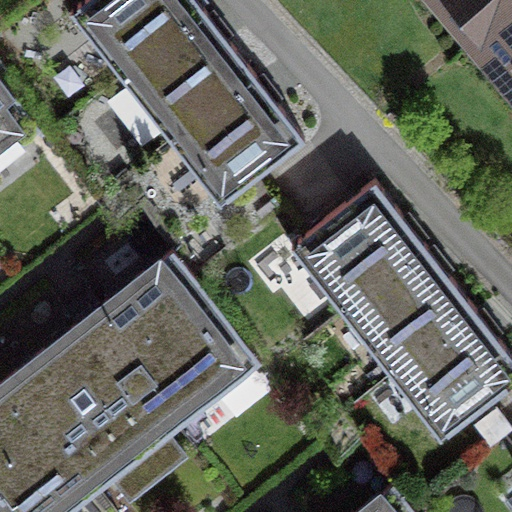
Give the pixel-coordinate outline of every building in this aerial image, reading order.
[(91,0),(80,9),(129,72),(203,15),(190,0),(91,0)] [(511,0),(429,0),(473,53),(511,20),(511,0)] [(180,138),(254,81),(203,15),(129,72),(180,138)] [(511,20),(473,53),(511,98),(511,20)] [(295,134),(254,81),(180,138),(222,191),(295,134)] [(0,95),(0,136),(20,121),(0,95)] [(348,309),(426,251),(371,179),(293,238),(348,309)] [(12,356),(91,462),(238,353),(159,247),(12,356)] [(474,315),(426,251),(348,309),(397,374),(474,315)] [(511,375),(511,364),(474,315),(397,374),(440,430),(511,375)] [(23,511),(91,462),(12,356),(0,365),(0,493),(13,511),(23,511)] [(351,511),(407,511),(387,485),(351,511)]
